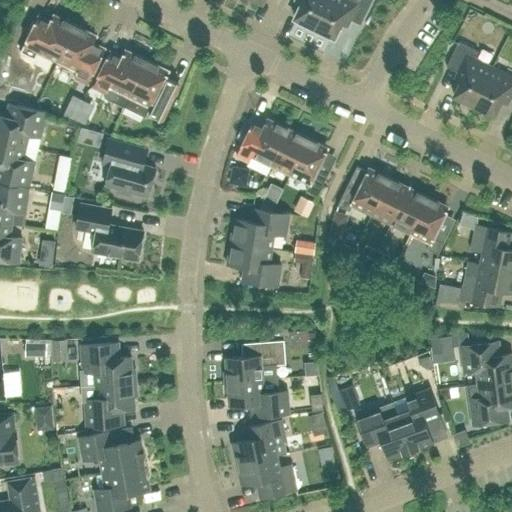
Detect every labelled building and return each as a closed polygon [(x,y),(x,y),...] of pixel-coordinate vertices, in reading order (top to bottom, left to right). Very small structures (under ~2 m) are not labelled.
[(314,27),(327,0),(295,0),(296,0),(302,3),(294,18),(314,27)] [(355,0),(327,0),(314,27),(334,37),(342,22),(347,25),(350,19),(360,24),(372,0),(359,0),(358,1),(355,0)] [(511,21),(511,10),(503,6),(498,14),(511,21)] [(58,60),(75,24),(54,14),(51,21),(39,15),(22,51),(35,57),(38,51),(58,60)] [(75,24),(58,60),(78,70),(75,77),(88,83),(105,48),(93,42),(97,35),(75,24)] [(474,105),(492,67),(475,58),(478,50),(459,41),(446,66),(458,72),(455,78),(461,80),(454,95),(474,105)] [(124,107),(147,59),(126,49),(123,56),(111,50),(93,86),(106,92),(104,97),(124,107)] [(147,59),(124,107),(145,116),(147,112),(160,118),(177,83),(165,77),(169,70),(147,59)] [(511,76),(492,67),(474,105),(494,115),(501,100),(507,103),(509,97),(511,98),(511,76)] [(34,108),(38,96),(23,92),(20,104),(34,108)] [(62,115),(74,119),(79,109),(83,99),(73,94),(62,115)] [(0,139),(27,146),(29,134),(41,137),(47,111),(9,102),(6,116),(0,114),(0,139)] [(85,124),(90,114),(79,109),(74,119),(85,124)] [(77,123),(76,120),(68,118),(66,125),(76,127),(77,123)] [(271,164),(288,128),(268,118),(257,141),(246,136),(242,144),(237,155),(248,161),(252,155),(271,164)] [(290,173),(308,137),(288,128),(271,164),(290,173)] [(308,137),(290,173),(309,183),(306,189),(318,195),(324,183),(327,176),(316,171),(328,147),(308,137)] [(148,196),(156,167),(143,164),(148,148),(109,138),(102,162),(111,165),(105,184),(148,196)] [(27,146),(0,139),(0,180),(31,187),(31,186),(29,186),(35,161),(24,159),(27,146)] [(233,166),(230,182),(246,185),(249,169),(233,166)] [(372,213),(389,177),(369,167),(358,190),(347,185),(343,193),(338,204),(349,210),(353,204),(372,213)] [(53,189),(65,191),(68,177),(56,175),(53,189)] [(389,177),(372,213),(391,223),(409,186),(389,177)] [(31,187),(0,180),(0,221),(12,223),(24,225),(29,187),(31,187)] [(410,232),(428,196),(409,186),(391,223),(410,232)] [(49,208),(61,210),(64,194),(52,191),(49,208)] [(298,207),(318,217),(326,201),(306,192),(298,207)] [(266,193),(261,202),(274,208),(278,199),(266,193)] [(428,196),(410,232),(430,242),(426,248),(438,254),(444,242),(433,237),(448,206),(428,196)] [(138,259),(144,230),(109,224),(112,208),(81,202),(76,228),(96,231),(93,251),(138,259)] [(231,240),(272,247),(274,232),(286,234),(289,213),(254,207),(252,220),(234,217),(231,240)] [(475,229),(476,224),(477,224),(478,217),(463,212),(459,224),(475,229)] [(12,223),(0,221),(0,260),(19,263),(22,238),(10,236),(12,223)] [(329,235),(342,239),(345,226),(332,222),(329,235)] [(480,263),(511,269),(511,247),(511,241),(511,231),(477,224),(476,224),(475,229),(471,249),(483,251),(480,263)] [(296,239),(295,252),(314,254),(315,242),(296,239)] [(272,247),(231,240),(227,264),(244,266),(242,279),(277,285),(281,264),(270,262),(272,247)] [(365,244),(361,253),(373,258),(378,250),(365,244)] [(378,250),(373,258),(385,264),(390,255),(378,250)] [(309,278),(312,254),(295,252),(294,261),(302,262),(300,277),(309,278)] [(511,269),(480,263),(478,275),(466,272),(461,298),(465,298),(499,305),(502,290),(511,291),(511,269)] [(424,272),(421,281),(435,288),(436,276),(424,272)] [(465,298),(461,298),(463,288),(440,283),(435,304),(463,310),(465,298)] [(468,331),(451,333),(452,335),(453,346),(460,345),(469,344),(468,331)] [(430,338),(431,349),(453,346),(452,335),(430,338)] [(224,381),(263,378),(277,377),(276,364),(286,363),(285,353),(284,339),(250,342),(243,356),(225,357),(226,370),(224,370),(224,381)] [(477,383),(511,378),(511,353),(500,354),(498,340),(469,344),(460,345),(464,371),(476,370),(477,383)] [(95,384),(136,381),(135,367),(132,367),(132,356),(120,357),(119,342),(81,344),(82,372),(94,371),(95,384)] [(156,345),(136,347),(136,357),(157,355),(156,345)] [(305,375),(319,374),(317,360),(304,362),(305,375)] [(7,396),(24,395),(23,369),(6,370),(7,396)] [(278,390),(277,377),(263,378),(224,381),(225,392),(228,392),(229,405),(254,403),(255,416),(289,413),(288,389),(278,390)] [(511,378),(477,383),(477,384),(468,385),(473,424),(509,420),(507,406),(511,404),(511,378)] [(136,381),(95,384),(96,398),(84,398),(86,426),(124,423),(123,408),(135,408),(134,396),(137,396),(136,381)] [(352,384),(338,389),(346,409),(360,403),(352,384)] [(430,387),(392,401),(411,450),(433,442),(426,423),(441,418),(430,387)] [(310,394),(312,410),(323,409),(321,392),(310,394)] [(392,401),(355,415),(367,445),(382,440),(389,458),(411,450),(392,401)] [(309,420),(324,415),(322,410),(308,415),(309,420)] [(0,463),(19,462),(16,430),(15,430),(13,412),(0,413),(0,463)] [(236,463),(277,454),(275,442),(286,440),(282,418),(245,426),(247,439),(232,442),(236,463)] [(464,429),(452,433),(458,446),(469,441),(464,429)] [(103,471),(147,463),(144,450),(142,451),(140,439),(113,444),(111,430),(79,436),(84,459),(101,456),(103,471)] [(320,456),(333,453),(331,445),(318,448),(320,456)] [(277,454),(236,463),(241,484),(256,481),(260,497),(297,489),(291,464),(280,466),(277,454)] [(147,463),(103,471),(96,473),(98,488),(95,489),(99,511),(130,506),(128,492),(149,488),(147,477),(149,476),(147,463)] [(43,472),(44,481),(55,479),(61,511),(71,510),(63,468),(43,472)] [(36,511),(40,511),(34,476),(8,481),(11,499),(0,500),(0,511),(36,511)]
